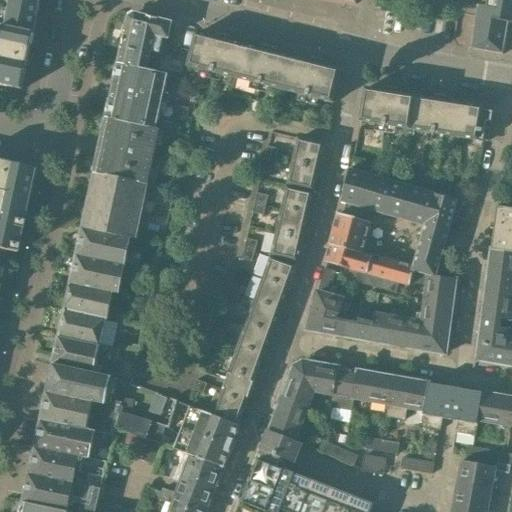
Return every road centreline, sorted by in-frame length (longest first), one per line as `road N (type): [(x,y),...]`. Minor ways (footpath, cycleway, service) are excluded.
road 1 (residential): [(457,375),(511,77)]
road 2 (residential): [(340,139),(238,123),(195,294)]
road 3 (residential): [(284,346),(340,139)]
road 4 (residential): [(359,46),(166,0)]
road 5 (residential): [(222,511),(284,346)]
road 6 (residential): [(457,375),(284,346)]
road 7 (residential): [(511,76),(359,46)]
road 8 (residential): [(43,127),(54,114),(78,0)]
